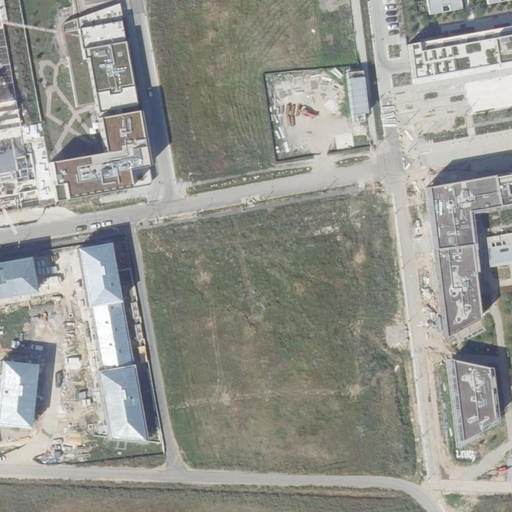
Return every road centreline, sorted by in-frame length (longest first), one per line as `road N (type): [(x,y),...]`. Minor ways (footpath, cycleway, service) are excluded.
road 1 (unclassified): [(169,207),(398,168)]
road 2 (residential): [(135,0),(169,207)]
road 3 (unclassified): [(0,237),(169,207)]
road 4 (residential): [(377,0),(398,168)]
